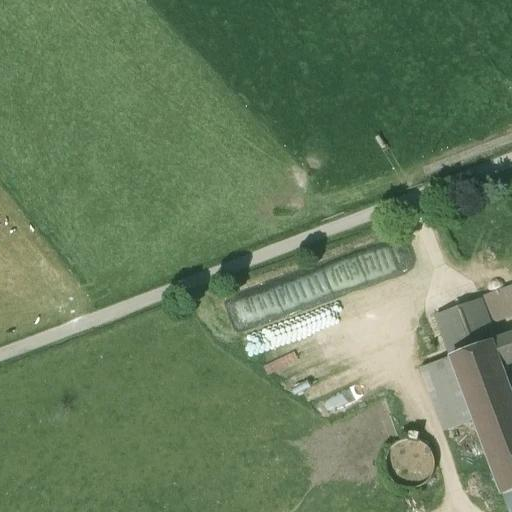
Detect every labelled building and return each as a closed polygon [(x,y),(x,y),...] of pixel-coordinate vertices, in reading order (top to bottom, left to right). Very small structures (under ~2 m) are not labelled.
[(239,324),(336,291),(329,269),(232,301),(239,324)] [(436,320),(452,360),(491,345),(496,343),(481,303),(436,320)] [(308,337),(261,347),(267,375),(281,372),(281,370),(291,367),(288,354),(310,349),(308,337)] [(500,371),(511,366),(511,337),(491,345),(500,371)] [(511,401),(500,371),(491,345),(452,360),(503,498),(511,494),(511,401)] [(474,421),(452,360),(420,371),(442,433),(474,421)] [(324,372),(296,389),(302,399),(330,382),(324,372)] [(411,487),(420,484),(426,479),(430,471),(431,462),(429,454),(424,447),(416,441),(406,440),(396,443),(389,450),(384,459),(384,468),(388,476),(394,483),(402,487),(411,487)] [(511,511),(511,494),(503,498),(508,511),(511,511)]
